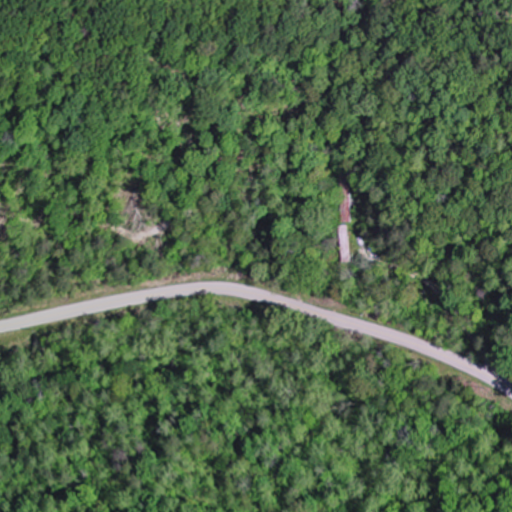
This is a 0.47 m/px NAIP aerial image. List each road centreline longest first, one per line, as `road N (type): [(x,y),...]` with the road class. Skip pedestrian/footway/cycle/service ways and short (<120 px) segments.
road 1 (tertiary): [(511,389),(405,341),(223,289),(139,297),(0,327)]
road 2 (residential): [(511,292),(315,313)]
